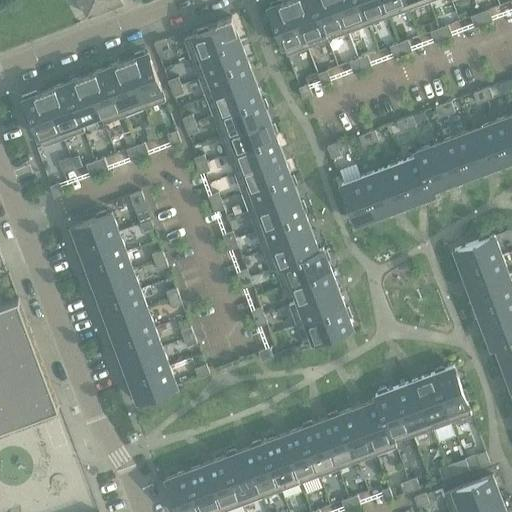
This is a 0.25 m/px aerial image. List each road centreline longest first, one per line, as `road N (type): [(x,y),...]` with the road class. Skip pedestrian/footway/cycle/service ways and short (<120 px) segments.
road 1 (residential): [(0,160),(87,396),(141,511)]
road 2 (residential): [(0,70),(191,0)]
